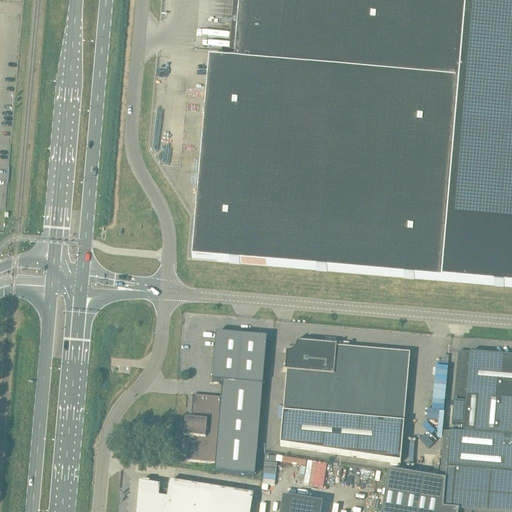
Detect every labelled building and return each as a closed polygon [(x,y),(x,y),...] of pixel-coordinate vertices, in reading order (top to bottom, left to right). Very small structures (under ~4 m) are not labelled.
[(511,0),(239,0),(234,62),(209,60),(192,260),(230,263),(229,264),(240,264),(317,270),(317,271),(327,272),(327,271),(404,278),(404,279),(414,279),(494,286),(504,287),(511,287),(511,0)] [(267,339),(216,334),(212,382),(222,383),(221,399),(193,396),(191,415),(196,416),(195,420),(185,419),(184,437),(194,438),(193,443),(189,443),(187,462),(215,464),(215,473),(255,476),(267,339)] [(298,340),(297,340),(296,353),(283,351),(283,352),(286,353),(285,372),(281,372),(287,373),(280,446),(401,464),(404,424),(410,355),(336,349),(337,343),(336,343),(336,346),(297,343),(298,340)] [(389,473),(381,511),(511,511),(511,357),(458,353),(452,425),(458,426),(457,434),(450,433),(450,434),(444,433),(440,480),(440,481),(397,474),(389,473)] [(276,478),(277,456),(265,456),(265,478),(276,478)] [(309,478),(309,485),(325,485),(326,463),(311,462),(310,473),(315,473),(315,478),(309,478)] [(150,483),(142,482),(142,483),(139,483),(139,485),(141,485),(139,511),(250,511),(253,496),(169,482),(167,499),(159,498),(160,488),(160,487),(149,485),(150,483)] [(321,511),(323,505),(283,498),(280,511),(321,511)]
